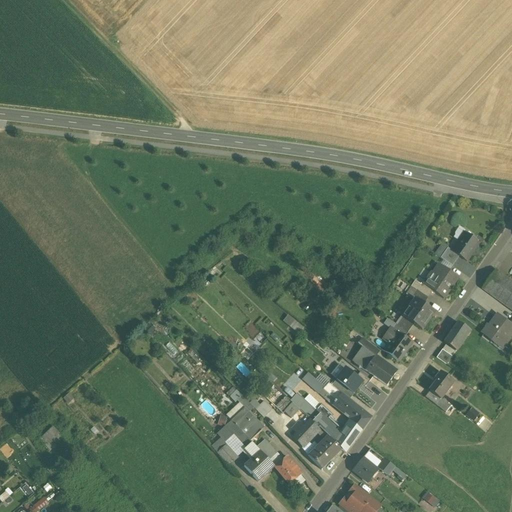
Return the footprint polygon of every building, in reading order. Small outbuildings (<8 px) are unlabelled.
[(479,244),(464,234),(451,252),(459,257),(466,262),(479,244)] [(451,252),(447,249),(440,259),(452,267),(459,257),(451,252)] [(439,265),(429,280),(427,279),(424,283),(423,286),(431,291),(443,300),(458,278),(439,265)] [(511,283),(495,271),(483,289),(511,309),(511,283)] [(420,285),(415,281),(411,287),(416,291),(420,285)] [(431,291),(423,286),(424,283),(422,282),(420,285),(416,291),(427,298),(431,291)] [(427,298),(416,291),(411,298),(415,300),(422,304),(427,298)] [(321,298),(313,292),(308,300),(316,306),(321,298)] [(415,300),(403,318),(413,325),(422,331),(434,313),(422,304),(415,300)] [(283,322),(298,333),(303,327),(288,315),(283,322)] [(511,326),(510,324),(498,315),(489,327),(487,326),(481,333),(502,349),(511,336),(511,326)] [(403,318),(401,317),(395,325),(408,333),(413,325),(403,318)] [(457,323),(443,343),(455,351),(469,331),(457,323)] [(408,333),(395,325),(392,330),(397,333),(404,338),(408,333)] [(150,326),(145,331),(148,335),(154,330),(150,326)] [(390,328),(382,339),(389,344),(397,333),(392,330),(390,328)] [(404,338),(397,333),(389,344),(383,352),(399,363),(412,344),(404,338)] [(379,353),(362,340),(358,345),(364,350),(365,349),(375,357),(379,353)] [(454,352),(445,346),(442,350),(450,358),(454,352)] [(253,355),(246,348),(240,355),(247,361),(253,355)] [(375,357),(365,349),(364,350),(354,364),(359,367),(358,368),(359,369),(360,368),(386,387),(395,374),(394,374),(373,359),(375,358),(375,357)] [(344,370),(338,365),(330,375),(336,380),(344,370)] [(356,379),(345,370),(344,370),(336,380),(353,394),(358,389),(358,388),(358,387),(361,384),(361,383),(356,379)] [(302,379),(319,394),(323,390),(324,388),(308,373),(302,379)] [(453,383),(441,373),(435,380),(437,381),(429,392),(440,400),(441,399),(453,383)] [(369,382),(360,374),(356,379),(361,383),(361,384),(363,385),(365,387),(369,382)] [(353,394),(336,380),(331,386),(341,395),(342,394),(349,401),(354,395),(353,394)] [(290,402),(268,381),(258,392),(274,407),(282,415),(284,413),(292,404),(290,402)] [(331,386),(328,384),(324,388),(323,390),(328,395),(336,401),(341,395),(331,386)] [(328,395),(323,390),(319,394),(324,399),(328,395)] [(249,405),(236,392),(230,398),(235,404),(237,402),(244,409),(248,413),(253,409),(249,405)] [(440,400),(429,392),(425,398),(441,410),(446,403),(441,399),(440,400)] [(64,399),(68,405),(74,400),(69,394),(64,399)] [(349,401),(342,394),(341,395),(336,401),(335,402),(334,403),(334,404),(333,405),(343,412),(351,402),(349,401)] [(340,437),(318,417),(319,416),(315,412),(309,406),(297,395),(290,402),(310,420),(334,442),(340,437)] [(257,405),(253,400),(249,405),(253,409),(257,405)] [(371,418),(351,402),(343,412),(352,420),(350,423),(361,431),(360,432),(361,432),(371,418)] [(446,403),(441,410),(446,413),(451,407),(446,403)] [(292,404),(284,413),(291,419),(292,418),(299,410),(292,404)] [(315,412),(319,416),(318,417),(340,437),(343,432),(329,420),(332,417),(320,406),(315,412)] [(274,407),(267,414),(275,422),(282,415),(274,407)] [(244,409),(230,422),(241,433),(250,442),(261,432),(255,426),(250,421),(253,418),(248,413),(244,409)] [(310,420),(299,410),(292,418),(303,427),(309,420),(310,420)] [(267,414),(263,419),(270,427),(275,422),(267,414)] [(224,427),(227,420),(222,417),(219,424),(224,427)] [(303,427),(301,429),(310,439),(318,429),(309,420),(303,427)] [(241,433),(230,422),(225,428),(235,438),(241,433)] [(361,431),(350,423),(346,429),(357,438),(361,432),(360,432),(361,431)] [(49,452),(63,439),(52,427),(38,441),(49,452)] [(235,438),(225,428),(217,435),(226,446),(234,454),(243,447),(235,438)] [(301,429),(292,439),(301,448),(310,439),(301,429)] [(343,432),(340,437),(334,442),(333,443),(341,450),(345,454),(357,438),(346,429),(343,432)] [(250,442),(241,433),(235,438),(243,447),(246,450),(252,445),(250,442)] [(333,443),(327,437),(318,447),(331,460),(341,450),(333,443)] [(259,452),(252,445),(246,450),(245,451),(253,459),(260,453),(259,452)] [(276,454),(267,445),(259,452),(260,453),(268,462),(276,454)] [(226,446),(217,454),(226,465),(236,457),(234,454),(226,446)] [(331,460),(318,447),(308,456),(321,470),(331,460)] [(375,453),(369,449),(365,454),(371,458),(375,453)] [(268,462),(260,453),(253,459),(244,467),(258,483),(274,468),(268,462)] [(276,454),(268,462),(274,468),(282,461),(276,454)] [(301,476),(286,457),(282,461),(274,468),(289,486),(301,476)] [(377,471),(363,459),(353,471),(368,483),(377,471)] [(383,464),(378,469),(383,472),(389,464),(385,461),(383,464)] [(18,503),(28,494),(24,488),(13,497),(18,503)] [(363,495),(354,488),(350,493),(354,496),(359,500),(363,495)] [(6,492),(0,496),(0,501),(2,503),(9,497),(6,492)] [(435,508),(440,502),(428,492),(423,498),(435,508)] [(48,502),(55,497),(52,493),(45,498),(48,502)] [(359,500),(354,496),(349,503),(348,503),(356,509),(353,511),(357,511),(359,511),(375,511),(379,507),(363,495),(359,500)] [(9,497),(2,503),(5,508),(13,501),(9,497)] [(349,503),(345,500),(340,505),(348,511),(353,511),(356,509),(348,503),(349,503)]
